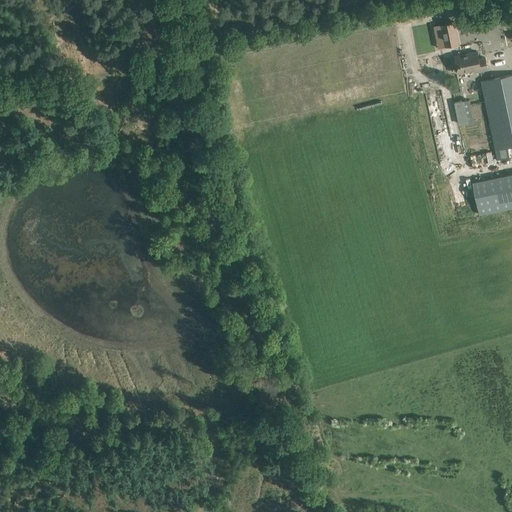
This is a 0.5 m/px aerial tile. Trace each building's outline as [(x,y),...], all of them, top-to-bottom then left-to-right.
[(460,46),(455,24),(441,27),(446,49),(460,46)] [(479,59),(478,52),(455,56),(458,72),(474,69),(475,72),(488,69),(485,57),(479,59)] [(504,159),(501,148),(511,145),(511,74),(481,81),(498,160),(504,159)] [(469,99),(455,102),(459,123),(474,120),(469,99)] [(511,173),(473,182),(480,215),(511,208),(511,173)]
